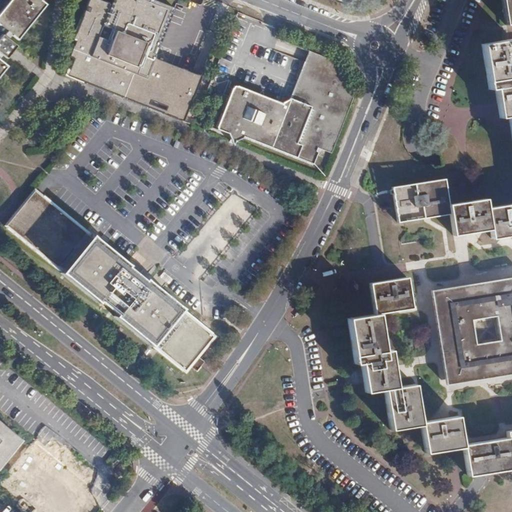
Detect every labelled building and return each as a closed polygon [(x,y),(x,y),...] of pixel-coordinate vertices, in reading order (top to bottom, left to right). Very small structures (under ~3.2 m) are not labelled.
[(0,74),(7,65),(0,59),(0,57),(2,55),(6,59),(17,46),(8,39),(12,35),(18,40),(47,5),(40,0),(10,0),(0,13),(0,25),(7,31),(3,35),(2,34),(0,36),(0,74)] [(111,0),(111,4),(108,2),(108,0),(88,0),(82,15),(80,14),(73,32),(75,33),(72,40),(78,42),(76,46),(73,45),(69,56),(77,60),(74,70),(76,75),(88,79),(86,84),(113,95),(115,91),(124,94),(122,98),(147,108),(149,104),(164,110),(163,114),(180,121),(183,120),(191,100),(188,99),(189,95),(193,97),(201,76),(198,75),(195,74),(186,71),(187,70),(182,68),(182,69),(155,59),(174,7),(154,0),(111,0)] [(511,0),(501,0),(508,41),(511,40),(511,0)] [(444,179),(393,187),(397,222),(449,214),(452,235),(491,230),(492,238),(511,234),(511,40),(508,41),(481,44),(488,90),(496,90),(499,118),(509,117),(511,135),(511,204),(487,208),(486,199),(448,205),(444,179)] [(237,86),(234,86),(232,89),(217,127),(217,129),(230,134),(232,134),(237,136),(235,140),(236,141),(242,137),(243,136),(313,164),(318,151),(316,151),(317,148),(331,153),(353,97),(337,62),(308,51),(292,93),(291,94),(290,95),(289,97),(289,98),(283,101),(282,103),(237,86)] [(34,188),(4,225),(98,302),(101,299),(118,312),(115,316),(186,373),(216,336),(147,279),(145,281),(126,265),(127,264),(34,188)] [(511,430),(506,431),(507,438),(462,445),(458,417),(420,422),(414,384),(395,388),(390,350),(383,350),(378,315),(411,309),(406,279),(369,284),(373,315),(347,319),(354,364),(360,363),(365,392),(383,389),(389,429),(420,425),(425,453),(462,447),(467,476),(511,469),(511,462),(511,461),(511,430)] [(511,283),(437,295),(450,379),(511,368),(511,283)] [(0,465),(21,440),(0,422),(0,465)]
